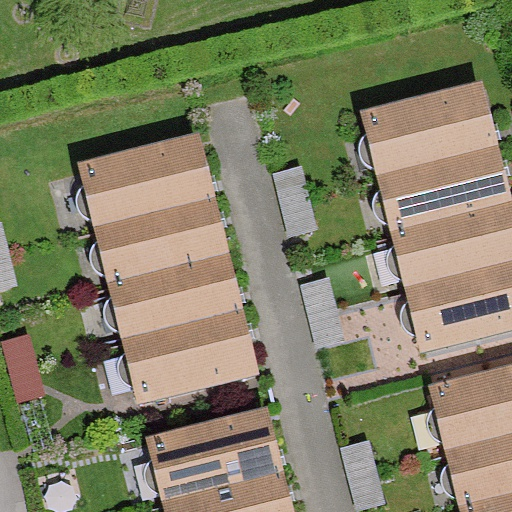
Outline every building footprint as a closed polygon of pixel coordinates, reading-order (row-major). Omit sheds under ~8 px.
[(386,185),(501,158),(488,100),(372,128),(386,185)] [(101,239),(216,212),(203,154),(87,181),(101,239)] [(399,243),(511,216),(511,203),(501,158),(386,185),(399,243)] [(114,296),(230,269),(216,212),(101,239),(114,296)] [(413,301),(511,277),(511,216),(399,243),(413,301)] [(128,354),(243,327),(230,269),(114,296),(128,354)] [(426,358),(511,338),(511,277),(413,301),(426,358)] [(141,412),(257,385),(243,327),(128,354),(141,412)] [(457,461),(511,448),(511,387),(444,404),(457,461)] [(167,511),(175,511),(283,487),(270,429),(154,456),(167,511)] [(469,511),(499,511),(511,509),(511,448),(457,461),(469,511)] [(289,511),(283,487),(175,511),(289,511)]
